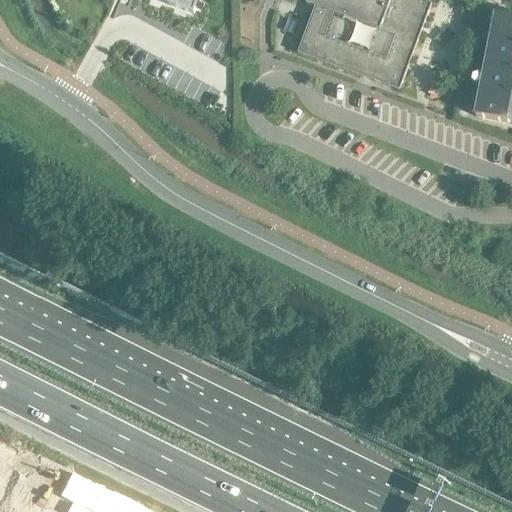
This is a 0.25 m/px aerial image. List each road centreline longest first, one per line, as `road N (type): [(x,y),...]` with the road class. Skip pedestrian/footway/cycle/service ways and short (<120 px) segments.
road 1 (tertiary): [(511,361),(190,197),(70,97),(0,60)]
road 2 (motorway): [(373,511),(0,324)]
